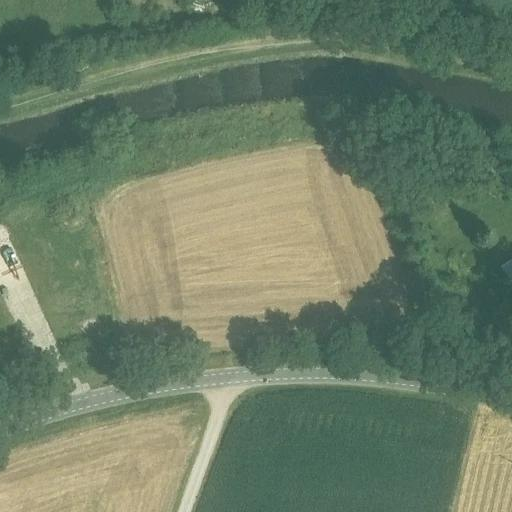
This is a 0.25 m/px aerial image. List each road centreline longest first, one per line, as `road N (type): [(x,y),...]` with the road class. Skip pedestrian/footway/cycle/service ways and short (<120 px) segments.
road 1 (track): [(511,74),(394,51),(274,44),(153,62),(0,102)]
road 2 (unclassified): [(511,397),(328,375),(219,378)]
road 3 (unclassified): [(0,430),(102,396),(219,378)]
road 4 (unclassified): [(171,511),(219,378)]
